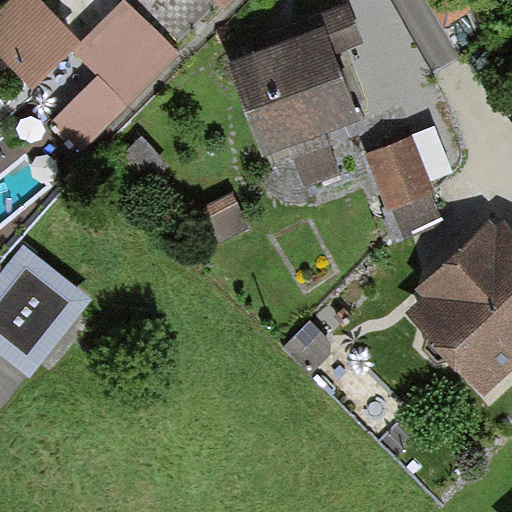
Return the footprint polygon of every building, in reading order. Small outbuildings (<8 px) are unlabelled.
[(40,0),(14,0),(0,13),(0,53),(32,88),(77,49),(82,43),(40,0)] [(82,43),(77,49),(104,76),(59,120),(84,145),(176,54),(124,1),(82,43)] [(323,27),(334,56),(366,43),(349,3),(318,15),(323,27)] [(323,27),(229,63),(265,157),(359,120),(334,56),(323,27)] [(410,137),(362,159),(387,214),(435,192),(410,137)] [(142,139),(126,154),(151,179),(166,164),(142,139)] [(511,225),(500,213),(404,306),(486,390),(511,364),(511,225)] [(0,270),(0,354),(30,378),(94,297),(23,242),(0,270)]
